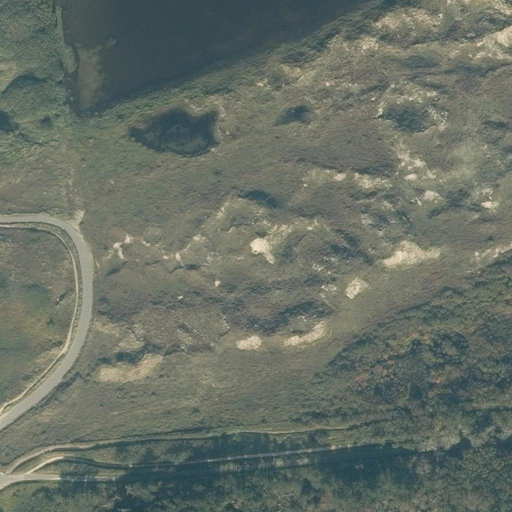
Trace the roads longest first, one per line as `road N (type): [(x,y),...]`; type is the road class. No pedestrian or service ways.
road 1 (unknown): [(511,408),(341,430),(248,430),(50,449),(0,475)]
road 2 (unknown): [(0,412),(66,351),(77,292),(72,256),(59,236),(0,226)]
